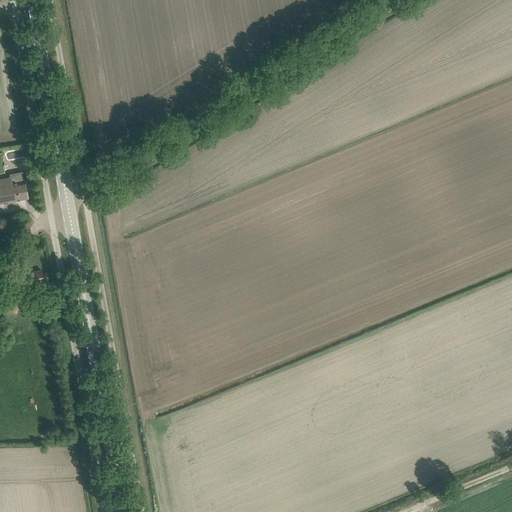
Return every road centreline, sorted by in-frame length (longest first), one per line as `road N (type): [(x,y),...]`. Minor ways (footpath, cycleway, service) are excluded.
road 1 (unclassified): [(84,191),(392,0)]
road 2 (unclassified): [(142,511),(84,191)]
road 3 (primary): [(123,511),(68,204)]
road 4 (unclassified): [(51,215),(103,511)]
road 5 (unclassified): [(12,0),(51,215)]
road 6 (primary): [(68,204),(31,0)]
road 7 (unclassified): [(84,191),(50,0)]
